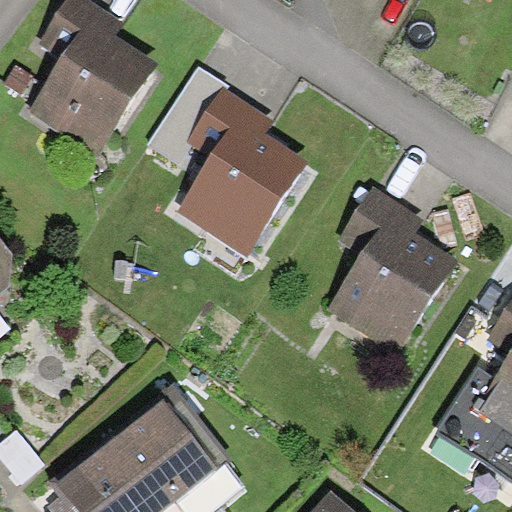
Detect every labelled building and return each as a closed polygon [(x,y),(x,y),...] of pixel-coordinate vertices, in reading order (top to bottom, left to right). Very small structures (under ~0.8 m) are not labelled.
[(71,55),(32,116),(95,156),(154,63),(109,34),(117,21),(83,0),(70,0),(45,39),(71,55)] [(12,70),(1,88),(15,96),(26,78),(12,70)] [(217,157),(177,217),(244,261),(307,164),(266,137),(273,126),(223,93),(192,140),(217,157)] [(365,251),(327,311),(398,356),(459,260),(418,233),(427,219),(371,184),(339,234),(365,251)] [(0,245),(0,310),(3,308),(0,304),(0,294),(24,274),(0,245)] [(511,308),(496,333),(511,342),(511,364),(501,382),(480,368),(439,433),(511,478),(511,308)] [(217,511),(245,491),(226,467),(220,472),(159,396),(44,486),(53,498),(44,505),(49,511),(217,511)] [(350,511),(331,495),(316,511),(350,511)]
